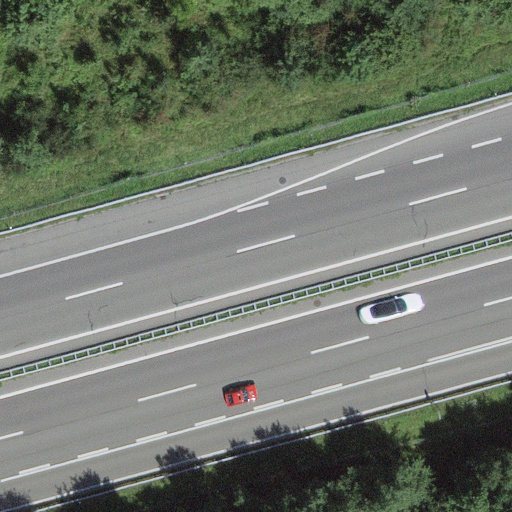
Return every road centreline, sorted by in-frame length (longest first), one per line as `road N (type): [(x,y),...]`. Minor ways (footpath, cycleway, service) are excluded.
road 1 (motorway): [(511,176),(0,317)]
road 2 (motorway): [(82,418),(511,300)]
road 3 (motorway): [(82,418),(511,338)]
